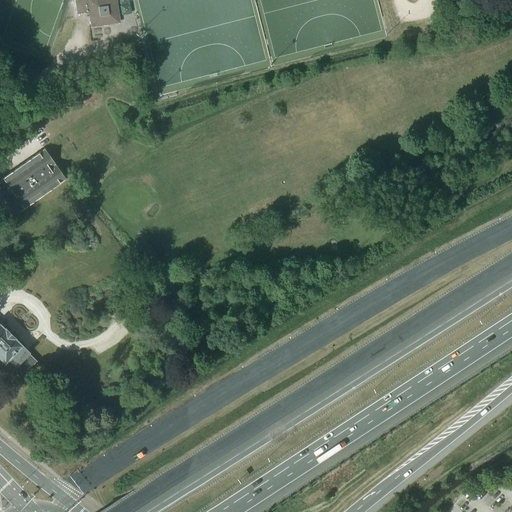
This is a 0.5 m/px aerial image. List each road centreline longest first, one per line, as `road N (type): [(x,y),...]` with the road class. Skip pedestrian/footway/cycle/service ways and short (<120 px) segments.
road 1 (motorway): [(511,223),(65,501)]
road 2 (motorway): [(511,281),(142,511)]
road 3 (motorway): [(226,511),(511,325)]
road 4 (motorway): [(355,511),(511,388)]
